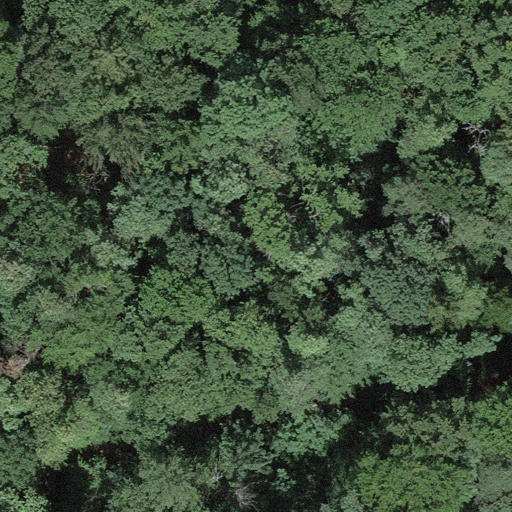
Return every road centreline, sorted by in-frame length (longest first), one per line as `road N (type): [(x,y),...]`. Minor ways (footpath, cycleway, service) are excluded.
road 1 (track): [(51,511),(290,410)]
road 2 (track): [(511,384),(290,410)]
